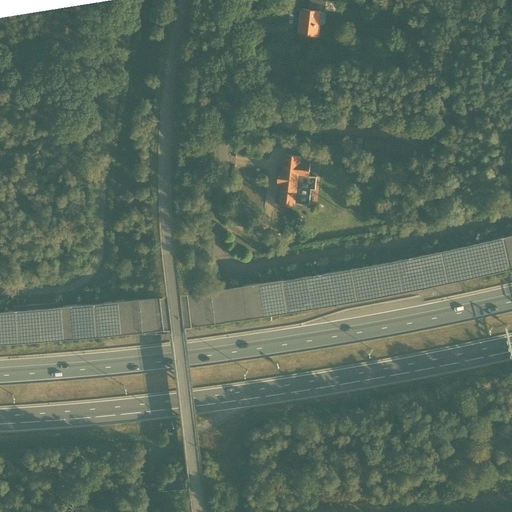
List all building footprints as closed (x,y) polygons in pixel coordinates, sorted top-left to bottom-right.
[(298,33),(319,36),(320,26),(325,26),(325,20),(328,20),(328,15),(327,11),(325,12),(326,0),(309,0),(309,10),(301,8),(298,33)] [(375,16),(393,19),(394,15),(397,15),(398,6),(395,5),(377,3),(375,16)] [(433,135),(434,121),(383,116),(382,124),(379,124),(377,131),(381,132),(382,129),(433,135)] [(503,130),(511,130),(511,121),(503,121),(503,130)] [(364,153),(405,157),(406,145),(398,144),(398,143),(366,139),(364,153)] [(296,204),(309,205),(311,189),(316,190),(317,177),(309,176),(310,163),(301,162),(301,156),(284,154),(282,171),(279,170),(276,186),(280,187),(278,204),(295,206),(296,204)]
